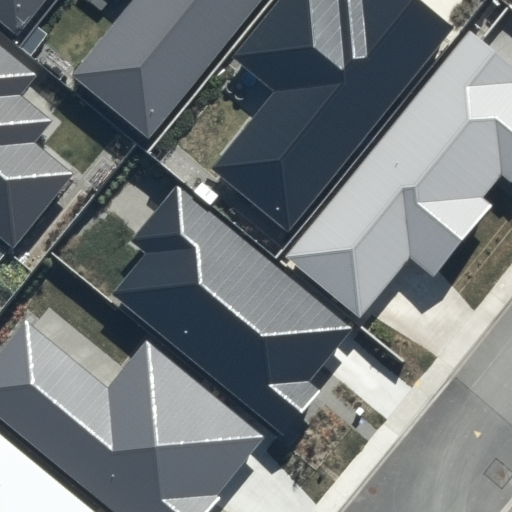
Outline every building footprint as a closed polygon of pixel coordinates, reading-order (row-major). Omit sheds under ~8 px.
[(0,0),(0,15),(14,26),(35,0),(0,0)] [(144,129),(249,0),(124,0),(68,67),(144,129)] [(270,84),(208,160),(284,222),(451,20),(424,0),(268,0),(228,49),(270,84)] [(511,168),(511,77),(509,75),(511,71),(511,61),(462,20),(277,244),(354,308),(404,248),(429,268),(492,192),(482,185),(497,166),(507,174),(511,168)] [(39,74),(0,42),(0,235),(13,246),(73,174),(34,143),(53,120),(22,95),(39,74)] [(348,329),(177,185),(130,240),(145,252),(111,292),(281,435),(318,392),(304,380),(348,329)] [(264,438),(146,342),(109,387),(25,319),(0,350),(0,420),(113,511),(206,511),(205,511),(264,438)] [(93,511),(0,434),(0,511),(93,511)]
